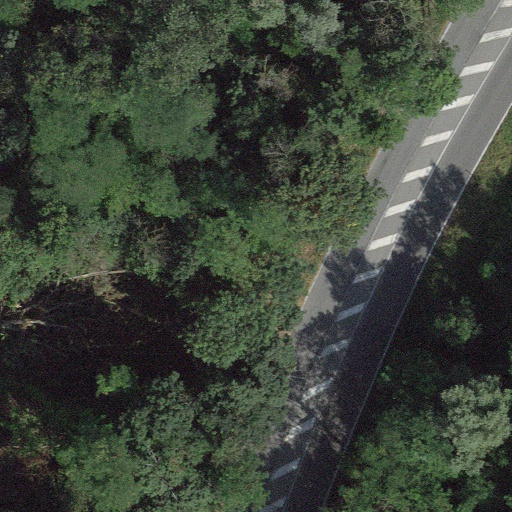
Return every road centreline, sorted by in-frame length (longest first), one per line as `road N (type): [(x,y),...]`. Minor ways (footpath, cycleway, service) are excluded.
road 1 (secondary): [(466,0),(403,102),(226,511)]
road 2 (secondary): [(315,511),(416,241),(450,166),(511,74)]
